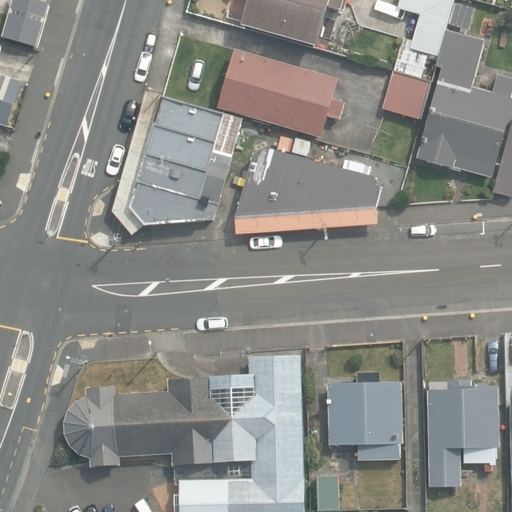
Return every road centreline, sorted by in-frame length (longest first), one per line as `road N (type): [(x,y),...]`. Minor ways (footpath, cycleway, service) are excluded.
road 1 (residential): [(33,288),(511,263)]
road 2 (residential): [(33,288),(127,0)]
road 3 (residential): [(0,422),(29,332),(33,288)]
